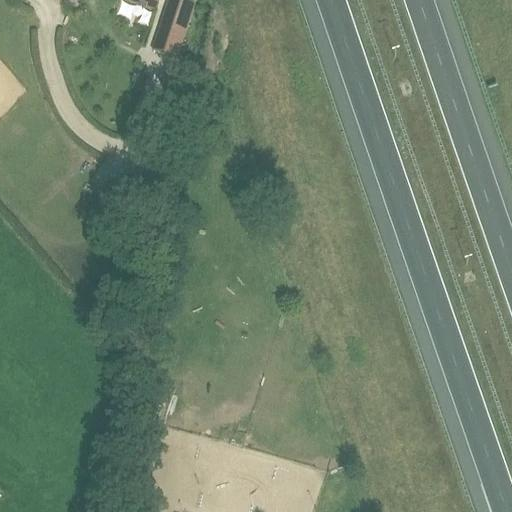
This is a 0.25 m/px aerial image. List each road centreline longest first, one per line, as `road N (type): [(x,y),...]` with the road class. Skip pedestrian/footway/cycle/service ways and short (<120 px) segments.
road 1 (motorway): [(334,0),(508,511)]
road 2 (motorway): [(511,259),(423,0)]
